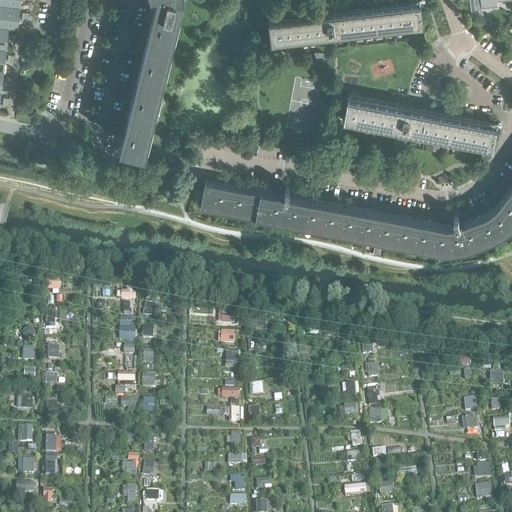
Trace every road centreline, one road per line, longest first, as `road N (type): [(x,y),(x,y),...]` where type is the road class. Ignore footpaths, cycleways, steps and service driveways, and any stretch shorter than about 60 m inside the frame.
road 1 (residential): [(207,154),(439,196),(476,187),(511,138)]
road 2 (residential): [(132,0),(100,136),(56,122)]
road 3 (residential): [(13,125),(23,38),(30,26),(49,28),(52,0)]
road 4 (residential): [(89,0),(72,98),(56,122)]
